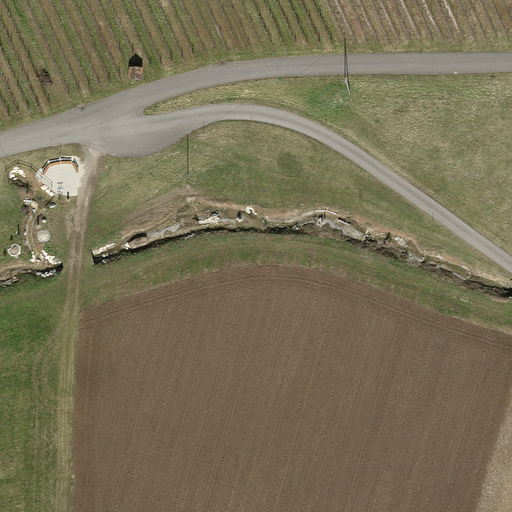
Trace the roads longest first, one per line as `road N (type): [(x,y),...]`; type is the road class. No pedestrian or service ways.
road 1 (track): [(511,262),(300,120),(243,110),(129,130),(103,117),(72,310),(64,511)]
road 2 (track): [(511,62),(272,67),(208,77),(0,147)]
